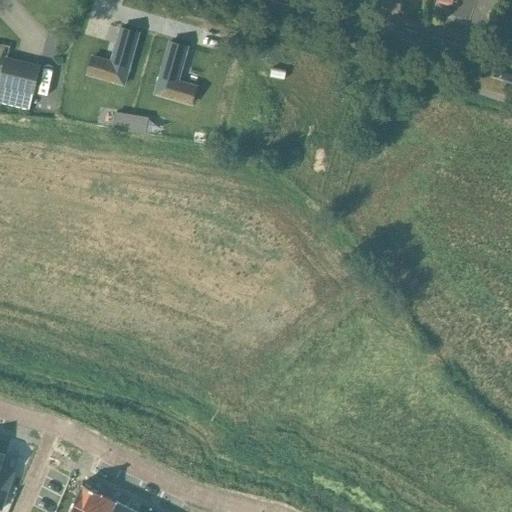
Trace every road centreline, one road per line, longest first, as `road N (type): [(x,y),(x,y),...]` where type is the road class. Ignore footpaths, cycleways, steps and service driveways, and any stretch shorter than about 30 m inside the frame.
road 1 (residential): [(0,411),(191,495),(261,511)]
road 2 (tertiary): [(511,73),(268,0)]
